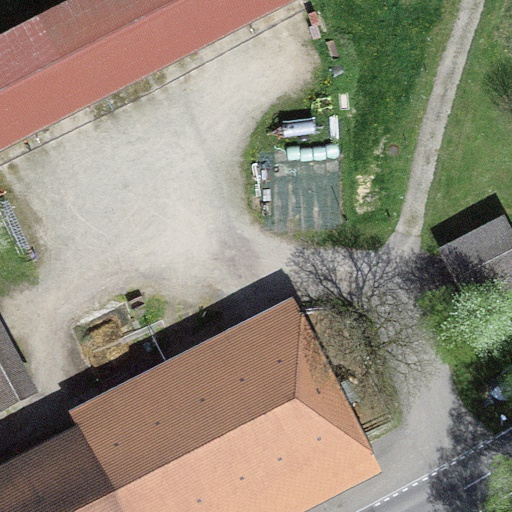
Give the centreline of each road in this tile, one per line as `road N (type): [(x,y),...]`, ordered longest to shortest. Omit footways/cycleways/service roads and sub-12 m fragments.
road 1 (track): [(0,443),(52,415),(57,302),(150,265),(287,264),(399,301),(414,403),(455,494)]
road 2 (track): [(399,301),(424,140),(469,0)]
